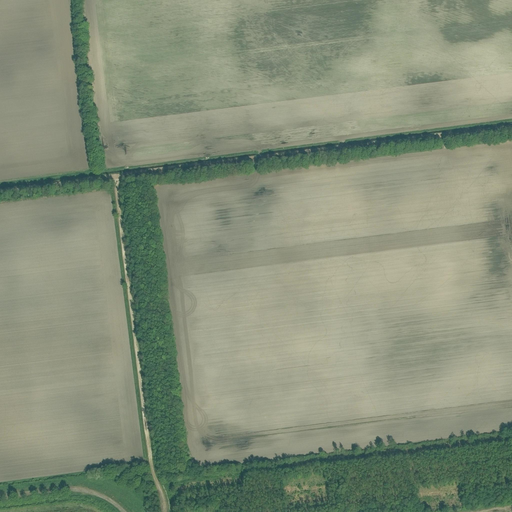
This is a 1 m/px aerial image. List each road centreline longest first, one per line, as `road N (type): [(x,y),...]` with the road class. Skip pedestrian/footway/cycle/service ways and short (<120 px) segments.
road 1 (track): [(511,125),(116,178)]
road 2 (track): [(164,511),(149,453),(116,178)]
road 3 (track): [(121,511),(81,492),(0,498)]
